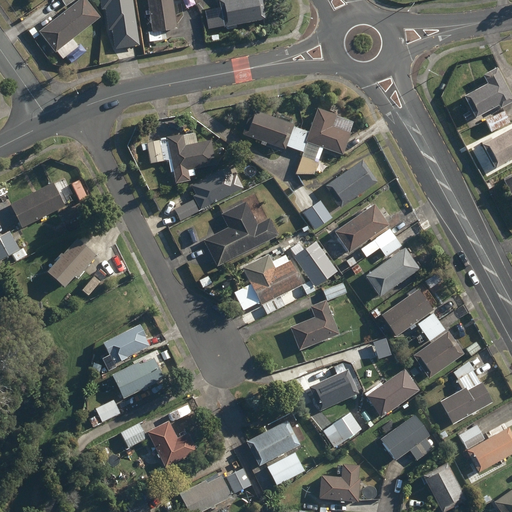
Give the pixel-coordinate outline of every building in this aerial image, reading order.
[(151,33),(152,43),(168,41),(166,32),(178,31),(173,0),(148,0),(153,32),(151,33)] [(230,0),(220,2),(225,29),(266,21),(262,0),(230,0)] [(61,33),(116,43),(120,17),(65,8),(61,33)] [(465,98),(476,119),(500,106),(502,109),(511,104),(511,96),(498,69),(484,76),(489,86),(465,98)] [(295,149),(303,130),(295,126),(296,124),(252,108),(243,134),(286,150),(287,146),(295,149)] [(310,132),(303,130),(295,149),(304,152),(308,142),(343,155),(351,133),(333,126),(337,115),(318,108),(310,132)] [(487,122),(492,133),(511,123),(506,112),(487,122)] [(464,116),(467,122),(473,118),(470,113),(464,116)] [(511,130),(483,147),(496,171),(511,162),(511,130)] [(174,163),(177,183),(196,179),(194,168),(217,164),(212,140),(199,142),(196,132),(168,137),(168,138),(147,143),(147,144),(142,145),(143,150),(148,149),(152,167),(174,163)] [(326,185),(341,207),(379,181),(364,159),(326,185)] [(193,196),(200,209),(242,187),(236,174),(232,176),(227,167),(214,173),(215,175),(192,186),(196,194),(193,196)] [(12,204),(24,227),(65,205),(53,182),(12,204)] [(197,211),(192,200),(174,209),(180,220),(197,211)] [(203,240),(216,265),(277,235),(269,219),(256,225),(245,202),(221,214),(228,227),(203,240)] [(315,222),(318,228),(329,220),(318,202),(307,210),(307,211),(301,215),(308,226),(315,222)] [(380,248),(395,237),(388,226),(390,225),(375,204),(336,231),(350,252),(360,245),(368,256),(380,248)] [(301,232),(306,240),(314,235),(309,227),(301,232)] [(0,236),(0,259),(20,250),(10,231),(0,236)] [(395,237),(380,248),(386,256),(404,244),(399,236),(396,238),(395,237)] [(48,270),(65,286),(76,275),(78,277),(97,256),(78,238),(48,270)] [(366,275),(381,296),(420,269),(406,247),(366,275)] [(116,248),(104,250),(108,272),(121,270),(116,248)] [(234,292),(242,310),(260,301),(262,305),(303,284),(291,260),(289,261),(286,255),(273,261),(269,254),(243,267),(251,284),(234,292)] [(295,261),(309,290),(336,277),(325,254),(305,263),(302,258),(295,261)] [(346,261),(350,267),(357,263),(353,257),(346,261)] [(362,263),(366,269),(373,264),(369,258),(362,263)] [(353,268),(356,275),(362,271),(359,264),(353,268)] [(323,290),(327,301),(347,293),(343,283),(323,290)] [(434,310),(421,291),(424,291),(426,290),(426,287),(424,285),(421,285),(419,287),(419,289),(382,314),(396,335),(434,310)] [(263,305),(268,315),(285,306),(281,297),(263,305)] [(291,326),(300,350),(340,334),(326,300),(311,306),(315,316),(291,326)] [(371,313),(375,319),(381,315),(377,309),(371,313)] [(411,342),(424,332),(439,322),(434,313),(405,333),(411,342)] [(445,330),(439,322),(424,332),(430,341),(445,330)] [(138,325),(103,343),(113,363),(148,345),(138,325)] [(414,355),(429,378),(464,354),(448,331),(414,355)] [(467,349),(471,355),(481,349),(477,342),(467,349)] [(112,374),(124,398),(143,389),(144,391),(148,389),(148,386),(164,378),(154,357),(140,364),(139,362),(112,374)] [(441,401),(453,424),(493,402),(482,382),(481,383),(470,363),(453,372),(463,389),(441,401)] [(410,371),(419,384),(424,380),(415,367),(410,371)] [(310,387),(320,411),(359,392),(348,369),(310,387)] [(101,398),(103,404),(110,400),(108,395),(101,398)] [(409,401),(414,408),(420,404),(415,397),(409,401)] [(91,419),(94,428),(103,424),(102,422),(121,414),(114,400),(96,409),(99,415),(91,419)] [(429,411),(435,421),(444,416),(438,406),(429,411)] [(362,416),(367,423),(374,419),(369,411),(362,416)] [(324,431),(334,447),(361,429),(351,413),(324,431)] [(410,450),(418,460),(434,449),(426,439),(431,435),(416,414),(382,439),(397,460),(410,450)] [(148,432),(166,467),(198,450),(188,432),(178,438),(169,420),(148,432)] [(247,441),(260,466),(301,444),(288,420),(247,441)] [(121,432),(128,448),(147,438),(139,423),(121,432)] [(459,436),(467,449),(485,439),(477,425),(459,436)] [(468,450),(480,472),(511,453),(511,432),(509,428),(468,450)] [(110,448),(100,446),(99,456),(108,458),(110,448)] [(267,467),(277,485),(304,471),(306,475),(313,471),(310,463),(302,467),(295,453),(267,467)] [(425,476),(444,511),(467,500),(448,463),(425,476)] [(320,498),(358,502),(361,479),(359,478),(360,465),(344,464),(342,477),(321,475),(320,498)] [(226,478),(234,494),(251,485),(242,469),(226,478)] [(181,493),(190,511),(202,511),(232,497),(222,476),(208,483),(206,480),(181,493)] [(143,496),(142,495),(126,502),(131,511),(150,511),(147,505),(164,498),(159,488),(143,496)] [(511,511),(511,489),(495,501),(502,511),(511,511)] [(304,511),(304,503),(294,502),(293,510),(304,511)]
